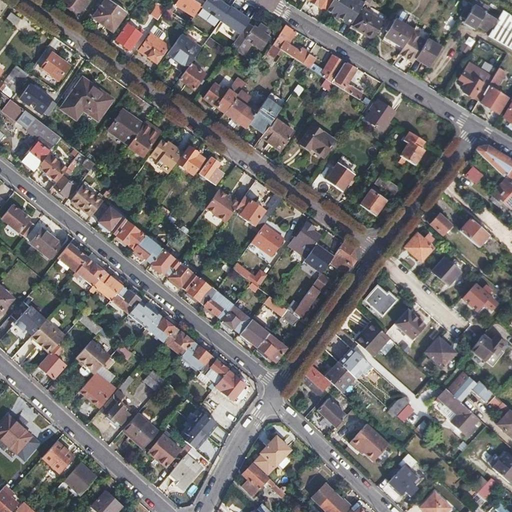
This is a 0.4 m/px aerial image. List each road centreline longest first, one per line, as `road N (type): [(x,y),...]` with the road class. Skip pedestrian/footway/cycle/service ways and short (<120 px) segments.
road 1 (residential): [(377,252),(23,0)]
road 2 (residential): [(279,389),(0,168)]
road 3 (residential): [(476,131),(265,2)]
road 4 (residential): [(167,511),(0,363)]
road 5 (residential): [(279,389),(377,252)]
road 6 (residential): [(270,401),(386,511)]
road 7 (residential): [(377,252),(476,131)]
road 8 (residential): [(203,511),(270,401)]
